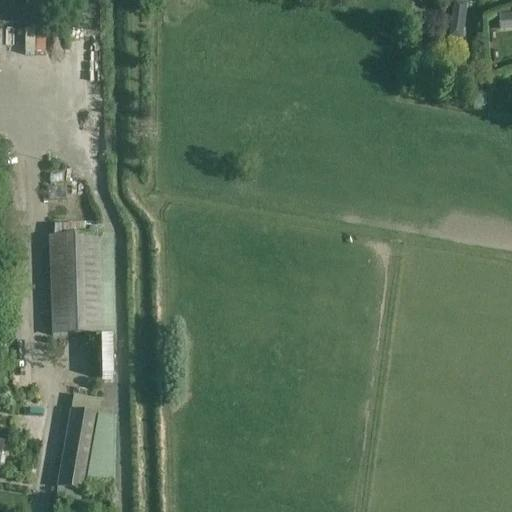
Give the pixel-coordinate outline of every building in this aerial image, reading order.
[(461,42),(466,5),(452,3),(448,41),(461,42)] [(511,13),(498,15),(500,32),(511,30),(511,13)] [(54,240),(49,240),(52,337),(102,335),(115,335),(114,292),(101,293),(99,239),(84,239),(84,227),(54,227),(54,240)] [(112,341),(100,341),(101,380),(113,380),(112,341)] [(70,412),(60,467),(56,490),(86,495),(86,494),(114,498),(115,422),(99,419),(102,403),(90,401),(75,398),(72,413),(70,412)]
